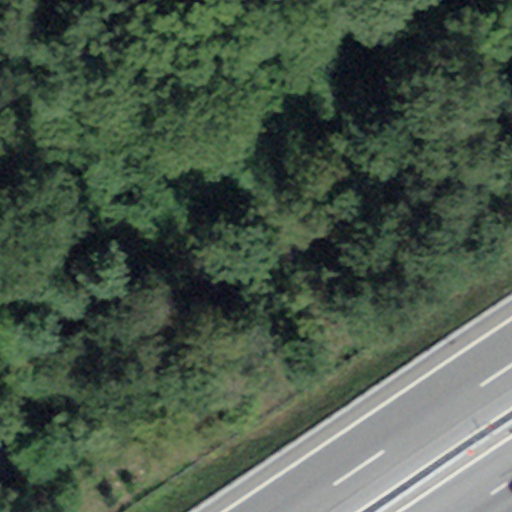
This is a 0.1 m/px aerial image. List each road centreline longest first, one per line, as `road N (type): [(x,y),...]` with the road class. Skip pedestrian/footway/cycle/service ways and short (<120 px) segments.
road 1 (track): [(511,223),(86,511)]
road 2 (motorway): [(511,367),(295,511)]
